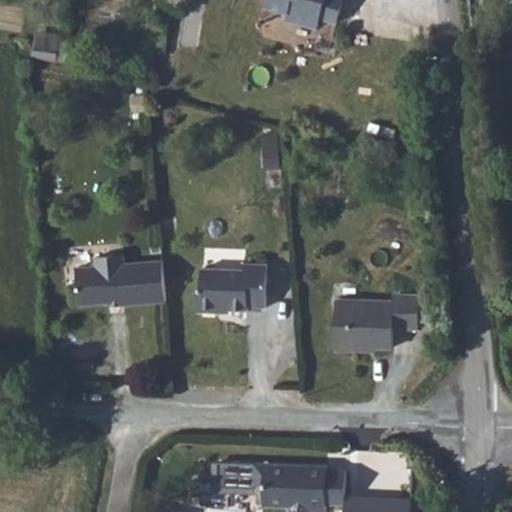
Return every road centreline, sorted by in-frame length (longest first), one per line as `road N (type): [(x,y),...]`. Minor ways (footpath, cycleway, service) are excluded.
road 1 (unclassified): [(480,428),(442,0)]
road 2 (unclassified): [(480,428),(135,413)]
road 3 (unclassified): [(135,413),(0,408)]
